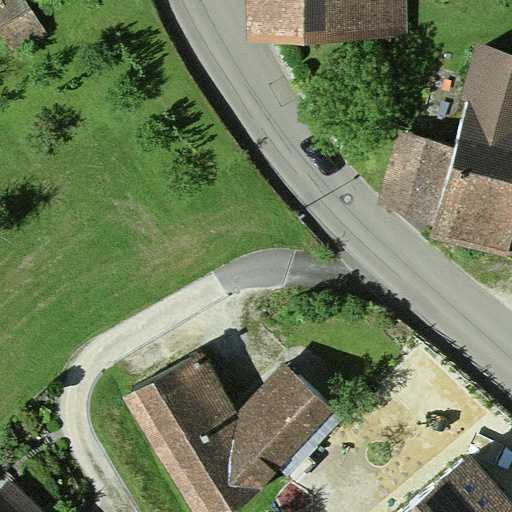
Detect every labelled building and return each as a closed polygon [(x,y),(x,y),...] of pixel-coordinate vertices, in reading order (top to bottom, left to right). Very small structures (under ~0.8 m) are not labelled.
[(26,0),(0,0),(0,32),(14,55),(48,34),(26,0)] [(245,0),(246,39),(407,37),(406,0),(245,0)] [(511,258),(511,51),(476,42),(461,100),(466,101),(455,146),(434,224),(431,238),(511,258)] [(434,224),(455,146),(400,128),(379,203),(434,224)] [(195,511),(228,511),(267,486),(282,470),(336,413),(286,361),(240,411),(205,353),(126,396),(195,511)] [(336,413),(282,470),(288,476),(342,418),(336,413)] [(511,511),(511,501),(471,455),(402,511),(511,511)] [(44,511),(11,479),(0,489),(0,511),(44,511)]
